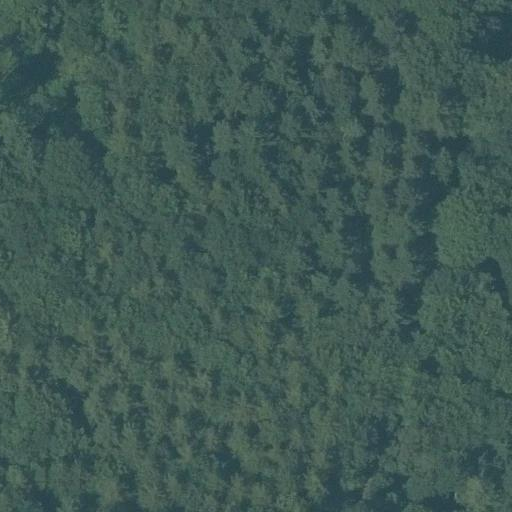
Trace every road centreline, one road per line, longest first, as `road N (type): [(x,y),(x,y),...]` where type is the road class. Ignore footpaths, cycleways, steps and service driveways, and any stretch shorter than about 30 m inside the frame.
road 1 (track): [(366,511),(511,75)]
road 2 (track): [(299,0),(507,90)]
road 3 (track): [(511,92),(430,0)]
